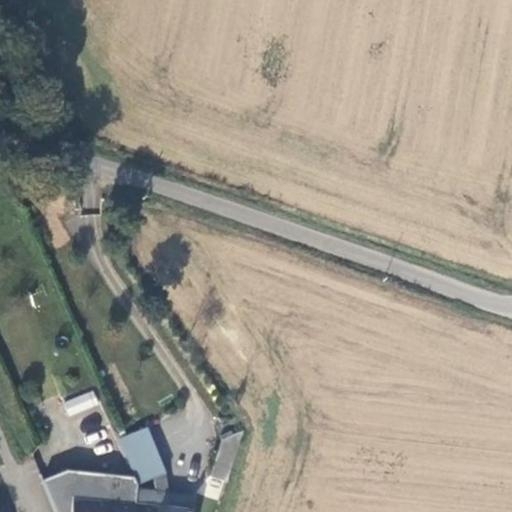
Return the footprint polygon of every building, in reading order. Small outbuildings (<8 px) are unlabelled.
[(95,392),(66,403),(71,417),(101,405),(95,392)] [(145,429),(117,441),(137,487),(165,475),(145,429)] [(229,485),(246,432),(224,442),(212,479),(229,485)] [(133,511),(136,492),(44,481),(55,511),(133,511)] [(136,492),(133,511),(192,511),(194,498),(193,498),(136,492)]
